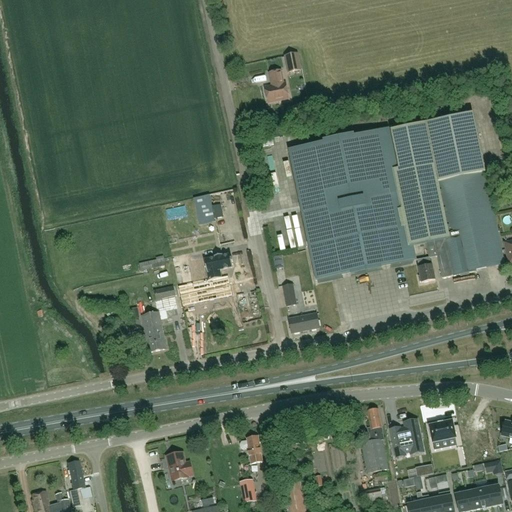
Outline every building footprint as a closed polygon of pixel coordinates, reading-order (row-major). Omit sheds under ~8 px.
[(285,57),(289,73),(300,71),(297,55),(285,57)] [(271,87),(264,88),(267,104),(288,100),(284,84),(282,84),(279,71),(268,74),(271,87)] [(475,269),(503,264),(504,264),(473,115),(410,128),(422,184),(428,212),(437,257),(442,279),(476,272),(475,269)] [(422,283),(435,281),(432,266),(431,266),(430,258),(437,257),(428,212),(422,184),(410,128),(391,132),(399,170),(396,171),(388,132),(350,140),(350,137),(334,140),(334,144),(291,153),(317,279),(415,259),(412,247),(426,244),(429,258),(417,260),(419,269),(420,276),(418,277),(420,283),(422,283)] [(282,242),(287,241),(283,223),(278,224),(282,242)] [(300,246),(305,245),(302,228),(296,229),(300,246)] [(207,274),(209,281),(222,279),(220,271),(233,268),(232,263),(233,263),(232,260),(231,260),(230,255),(222,257),(222,256),(215,257),(215,258),(204,261),(207,274)] [(284,269),(282,256),(273,258),(276,270),(284,269)] [(383,284),(382,275),(354,277),(354,286),(383,284)] [(183,307),(232,297),(228,277),(222,279),(209,281),(179,288),(183,307)] [(293,285),(283,287),(287,308),(297,306),(293,285)] [(173,287),(154,290),(157,303),(175,300),(173,287)] [(163,303),(165,310),(177,307),(176,300),(163,303)] [(159,313),(142,316),(149,353),(166,350),(159,313)] [(317,315),(289,320),(292,334),(319,329),(317,315)] [(161,397),(163,403),(171,400),(169,394),(161,397)] [(370,443),(362,445),(368,474),(388,470),(382,441),(384,441),(378,411),(368,413),(371,430),(368,431),(370,443)] [(488,425),(487,418),(464,422),(468,439),(478,437),(479,442),(496,438),(493,424),(488,425)] [(400,429),(391,430),(397,459),(406,457),(405,454),(411,453),(411,456),(424,453),(417,421),(405,424),(406,429),(400,431),(400,429)] [(430,427),(433,444),(455,439),(457,447),(457,449),(463,447),(459,426),(453,427),(452,422),(444,424),(444,423),(443,423),(443,424),(439,425),(439,424),(438,424),(438,425),(430,427)] [(511,423),(504,423),(503,438),(511,438),(511,423)] [(250,458),(251,465),(263,462),(258,438),(247,440),(247,442),(242,443),(240,446),(241,449),(243,451),(248,450),(249,458),(250,458)] [(183,454),(166,457),(172,482),(189,478),(188,477),(193,476),(190,463),(185,464),(183,454)] [(70,491),(73,509),(73,511),(80,511),(84,511),(80,490),(85,489),(79,462),(68,464),(73,491),(70,491)] [(500,462),(492,463),(494,472),(495,475),(502,474),(500,462)] [(386,473),(374,476),(375,485),(388,483),(386,473)] [(290,511),(306,511),(300,479),(284,482),(290,511)] [(253,481),(240,484),(243,505),(245,504),(256,502),(253,481)] [(477,489),(481,510),(492,508),(488,487),(477,489)] [(499,487),(489,489),(488,487),(492,508),(503,506),(499,487)] [(383,502),(382,495),(380,488),(365,492),(367,505),(383,502)] [(477,492),(467,494),(470,511),(472,511),(481,510),(477,489),(477,492)] [(48,502),(45,492),(32,496),(33,500),(32,501),(34,511),(71,511),(68,500),(64,501),(61,494),(56,496),(58,503),(57,503),(58,505),(49,507),(48,502)] [(439,495),(442,511),(454,511),(450,492),(439,495)] [(420,511),(431,511),(429,497),(423,498),(422,493),(417,494),(420,511)] [(409,511),(420,511),(417,494),(418,501),(408,504),(409,511)] [(470,511),(467,494),(456,496),(459,511),(470,511)] [(442,511),(439,495),(439,497),(430,499),(429,497),(431,511),(442,511)]
